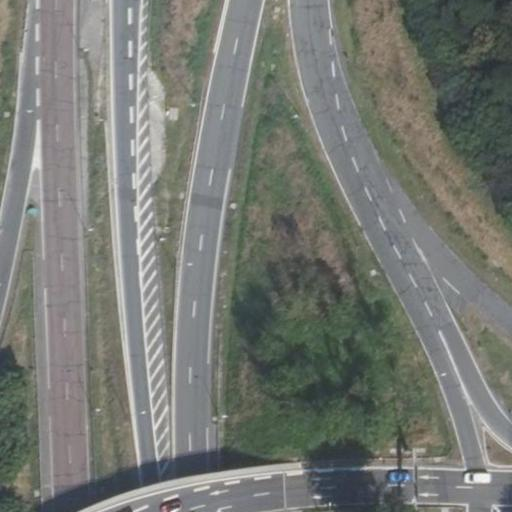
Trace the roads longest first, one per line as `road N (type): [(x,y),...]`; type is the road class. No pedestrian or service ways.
road 1 (secondary): [(192,511),(186,432),(195,305),(211,168),(246,0)]
road 2 (motorway): [(59,39),(56,262),(69,511)]
road 3 (secondary): [(124,62),(125,200),(142,457),(153,511)]
road 4 (secondary): [(482,489),(355,486),(167,511)]
road 5 (secondary): [(412,280),(318,78),(306,0)]
road 6 (tertiary): [(59,39),(0,313)]
road 7 (tertiary): [(482,489),(473,437),(412,280)]
road 8 (secondary): [(511,430),(480,403),(412,280)]
